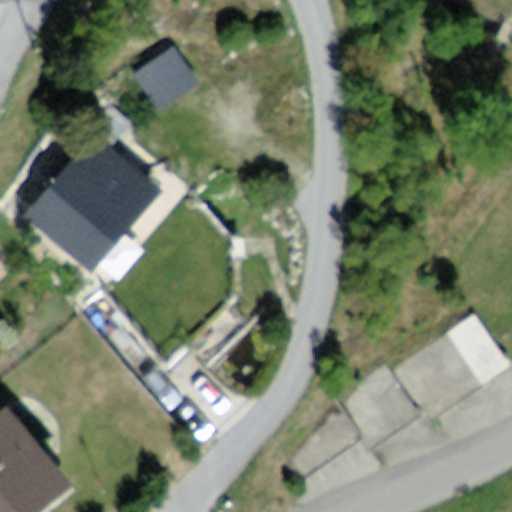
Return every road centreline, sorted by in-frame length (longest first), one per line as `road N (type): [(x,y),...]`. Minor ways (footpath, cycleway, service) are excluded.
road 1 (residential): [(188,511),(192,493),(290,377),(316,301),(328,123),(323,43),(304,0)]
road 2 (residential): [(363,511),(511,446)]
